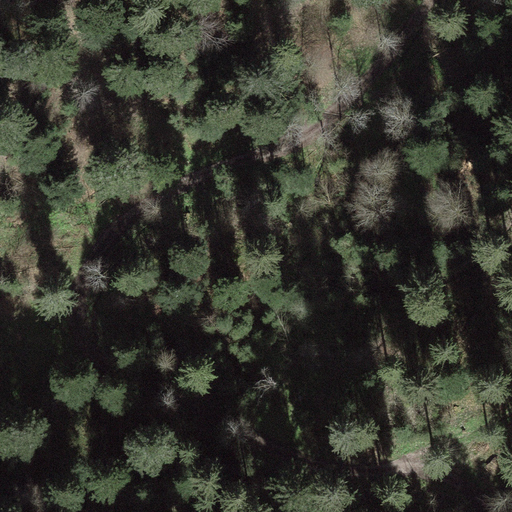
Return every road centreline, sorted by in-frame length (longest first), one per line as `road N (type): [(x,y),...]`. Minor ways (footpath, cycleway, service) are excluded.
road 1 (track): [(489,511),(474,489),(441,475),(380,476),(307,462),(119,378),(87,351),(75,322),(80,285),(115,226),(158,194),(292,144),(392,57),(428,0)]
road 2 (track): [(332,469),(465,437),(511,415)]
